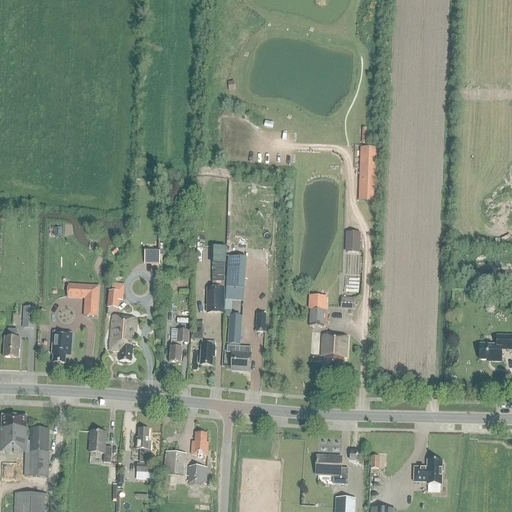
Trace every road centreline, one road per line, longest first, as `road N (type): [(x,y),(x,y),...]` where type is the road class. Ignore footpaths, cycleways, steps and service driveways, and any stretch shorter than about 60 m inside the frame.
road 1 (tertiary): [(229,407),(511,419)]
road 2 (tertiary): [(0,388),(229,407)]
